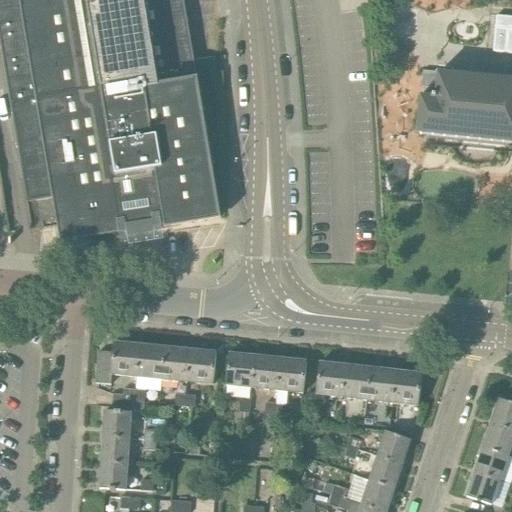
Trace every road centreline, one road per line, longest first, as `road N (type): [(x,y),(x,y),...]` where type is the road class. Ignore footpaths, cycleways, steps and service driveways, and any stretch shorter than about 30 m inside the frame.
road 1 (residential): [(273,286),(255,0)]
road 2 (residential): [(62,511),(75,292)]
road 3 (residential): [(480,330),(312,315),(273,286)]
road 4 (residential): [(273,286),(212,305),(75,292)]
road 5 (residential): [(480,330),(422,511)]
